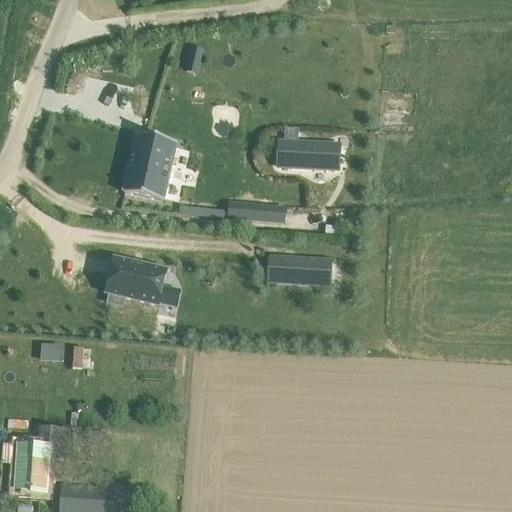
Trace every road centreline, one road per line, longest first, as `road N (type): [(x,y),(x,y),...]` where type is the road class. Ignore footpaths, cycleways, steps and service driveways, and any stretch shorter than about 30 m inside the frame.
road 1 (unclassified): [(0,160),(33,101),(68,0)]
road 2 (unknown): [(57,32),(216,15)]
